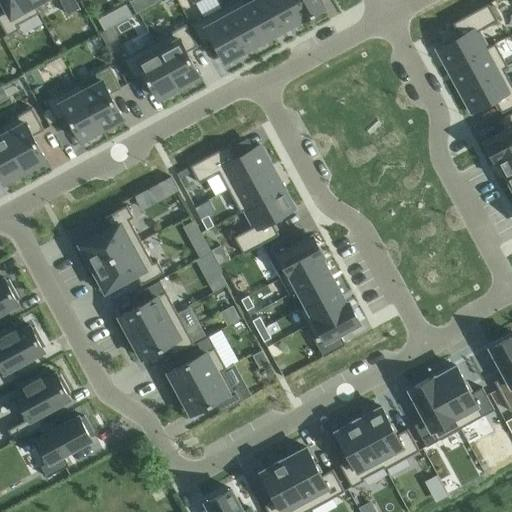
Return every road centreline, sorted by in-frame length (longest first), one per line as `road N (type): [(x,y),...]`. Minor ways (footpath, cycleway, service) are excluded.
road 1 (residential): [(426,348),(198,471),(176,469),(151,423),(105,391),(8,211)]
road 2 (residential): [(258,82),(324,199),(357,223),(426,348)]
road 3 (residential): [(511,290),(440,157),(440,116),(387,16)]
road 4 (residential): [(8,211),(237,86),(258,82)]
road 5 (residential): [(258,82),(387,16)]
